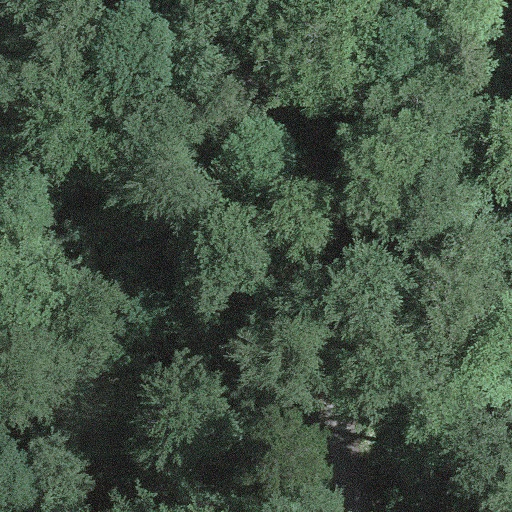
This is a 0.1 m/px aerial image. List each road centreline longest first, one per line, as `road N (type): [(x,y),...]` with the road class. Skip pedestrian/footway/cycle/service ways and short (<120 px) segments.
road 1 (unclassified): [(5,0),(167,32),(252,90),(283,133),(304,174),(324,254),(357,511)]
road 2 (track): [(112,16),(169,114),(196,208),(201,266),(174,382),(98,511)]
